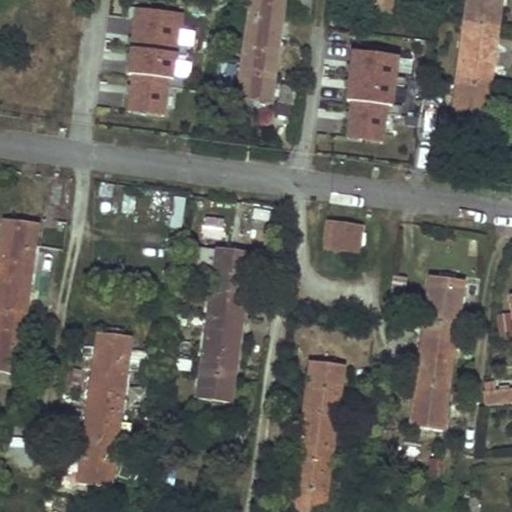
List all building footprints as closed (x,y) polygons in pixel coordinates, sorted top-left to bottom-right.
[(250,0),(237,101),(253,103),(267,105),(281,0),(250,0)] [(358,0),(356,16),(374,19),(389,21),(392,0),(358,0)] [(467,0),(449,129),(468,132),(482,134),(501,0),(467,0)] [(183,14),(132,8),(125,76),(130,77),(126,111),(140,113),(166,115),(170,79),(176,79),(183,14)] [(399,58),(350,54),(346,101),(352,101),(348,140),(361,141),(385,143),(388,107),(395,108),(399,58)] [(4,221),(0,247),(0,373),(15,375),(35,225),(19,223),(4,221)] [(328,225),(324,250),(358,255),(361,230),(342,227),(328,225)] [(217,249),(196,399),(228,404),(249,253),(232,251),(217,249)] [(430,277),(408,426),(439,430),(461,282),(447,280),(430,277)] [(511,332),(509,314),(494,316),(498,341),(511,338),(511,332)] [(99,335),(78,485),(109,489),(130,339),(115,337),(99,335)] [(312,363),(289,511),(322,511),(343,368),(312,363)] [(143,407),(145,388),(128,386),(126,405),(143,407)] [(485,406),(511,402),(511,388),(483,393),(485,406)]
